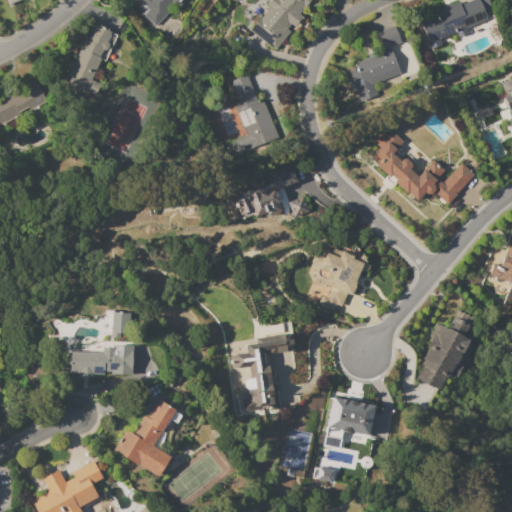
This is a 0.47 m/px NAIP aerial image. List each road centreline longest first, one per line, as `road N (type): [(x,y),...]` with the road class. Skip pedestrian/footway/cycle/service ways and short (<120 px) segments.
road 1 (residential): [(377,0),(329,32),(313,62),(309,127),(325,169),(434,271)]
road 2 (residential): [(511,196),(434,271),(368,353)]
